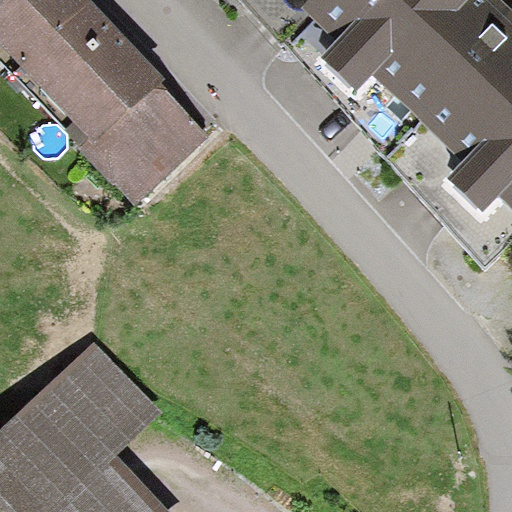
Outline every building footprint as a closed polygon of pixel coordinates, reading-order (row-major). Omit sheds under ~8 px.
[(0,0),(0,22),(23,0),(0,0)] [(205,139),(71,0),(23,0),(0,22),(0,70),(132,208),(205,139)] [(323,0),(199,0),(211,12),(219,0),(225,0),(274,53),(301,24),(323,0)] [(511,36),(473,0),(323,0),(301,24),(333,53),(315,72),(357,112),(376,91),(464,175),(443,197),(482,234),(502,214),(511,223),(511,36)] [(301,24),(274,53),(485,295),(511,263),(511,223),(502,214),(482,234),(443,197),(464,175),(376,91),(357,112),(315,72),(333,53),(301,24)] [(0,438),(0,511),(117,511),(79,474),(148,408),(88,350),(0,438)]
